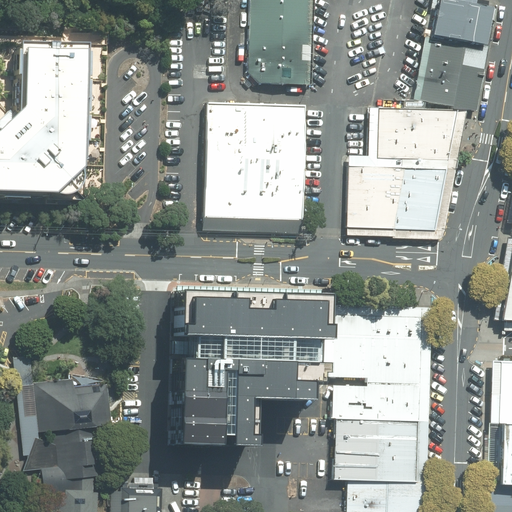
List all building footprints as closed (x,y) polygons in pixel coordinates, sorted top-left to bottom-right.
[(245,0),(240,88),(303,90),(308,0),(245,0)] [(486,9),(440,0),(428,0),(410,97),(467,108),(486,9)] [(0,196),(63,199),(69,39),(9,37),(7,107),(0,114),(0,196)] [(295,220),(299,105),(201,102),(197,216),(295,220)] [(344,156),(343,235),(438,238),(465,110),(363,109),(362,156),(344,156)] [(511,224),(505,225),(492,308),(511,308),(511,224)] [(323,293),(172,291),(169,441),(244,442),(245,400),(321,401),(322,377),(323,305),(323,293)] [(426,418),(428,307),(323,305),(322,377),(332,378),(330,416),(426,418)] [(482,414),(490,414),(511,414),(511,351),(484,351),(482,414)] [(29,384),(34,433),(49,431),(50,444),(32,438),(20,472),(37,470),(41,495),(40,511),(94,511),(94,491),(89,491),(90,476),(99,474),(92,427),(109,424),(105,385),(69,388),(69,379),(29,384)] [(511,477),(511,414),(490,414),(488,476),(511,477)] [(329,480),(343,480),(342,511),(423,511),(426,418),(330,416),(329,480)] [(108,493),(107,511),(157,511),(158,494),(108,493)]
